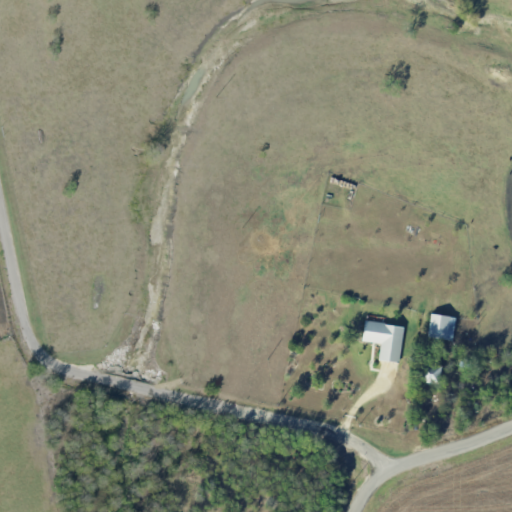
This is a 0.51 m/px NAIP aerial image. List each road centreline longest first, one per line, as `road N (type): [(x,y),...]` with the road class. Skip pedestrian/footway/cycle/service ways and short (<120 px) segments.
road 1 (residential): [(393,472),(364,446),(320,428),(156,395),(50,363),(24,327),(0,213)]
road 2 (residential): [(359,511),(404,465),(511,427)]
